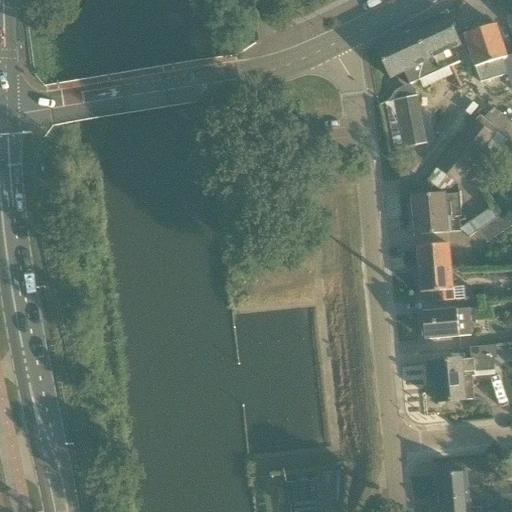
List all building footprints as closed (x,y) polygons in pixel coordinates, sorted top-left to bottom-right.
[(457,37),(446,14),(410,31),(431,76),(449,67),(459,88),(463,86),(453,66),(460,63),(453,49),(461,46),(457,37)] [(496,25),(464,35),(474,69),(475,68),(479,83),(507,75),(511,91),(511,90),(511,56),(505,58),(496,25)] [(375,47),(389,79),(404,73),(409,84),(410,86),(411,85),(431,76),(410,31),(375,47)] [(417,97),(411,85),(410,86),(409,84),(396,91),(394,93),(393,94),(393,96),(392,98),(391,99),(390,100),(389,102),(388,102),(386,103),(385,104),(394,150),(427,143),(417,97)] [(511,124),(492,109),(484,120),(498,132),(498,131),(511,143),(511,124)] [(473,121),(436,168),(437,169),(428,180),(447,195),(456,184),(457,184),(495,137),(494,136),(498,132),(484,120),(479,116),(475,122),(473,121)] [(416,236),(460,232),(458,217),(461,217),(459,194),(412,199),(416,236)] [(496,202),(504,213),(511,207),(511,201),(507,194),(496,202)] [(496,205),(474,219),(481,230),(503,215),(496,205)] [(417,248),(419,270),(450,267),(448,245),(417,248)] [(434,303),(453,301),(450,267),(419,270),(421,294),(433,293),(434,303)] [(468,310),(456,311),(422,314),(425,340),(470,336),(468,310)] [(469,347),(470,360),(427,364),(428,382),(436,381),(438,403),(472,400),(469,373),(494,371),(493,359),(496,359),(495,345),(469,347)] [(474,473),(494,471),(493,459),(472,461),(474,473)] [(439,502),(511,494),(511,491),(511,484),(468,488),(466,473),(436,476),(439,502)] [(319,511),(316,480),(287,483),(290,511),(319,511)] [(511,494),(439,502),(439,511),(469,511),(469,509),(481,508),(481,511),(502,511),(511,511),(511,494)]
